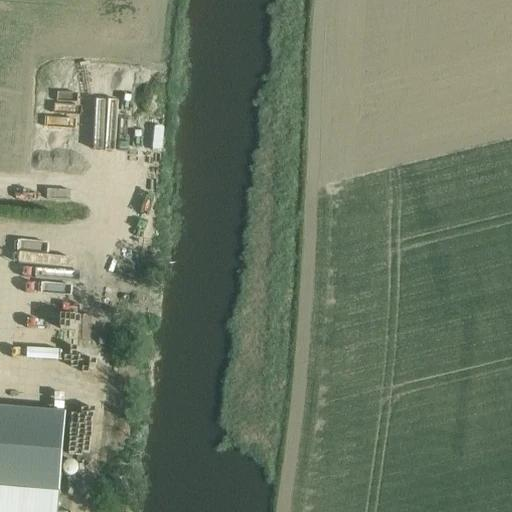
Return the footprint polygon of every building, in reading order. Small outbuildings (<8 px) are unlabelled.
[(84,243),(84,231),(54,230),(54,243),(84,243)] [(40,298),(39,309),(64,311),(65,301),(40,298)] [(53,324),(53,313),(27,312),(27,324),(53,324)] [(0,488),(60,494),(60,492),(60,487),(66,415),(0,409),(0,488)] [(63,470),(63,472),(63,474),(64,476),(66,478),(68,479),(70,480),(73,479),(75,478),(76,476),(77,474),(78,472),(77,470),(76,468),(75,466),(73,465),(70,465),(68,465),(66,466),(64,468),(63,470)] [(0,511),(58,511),(59,495),(0,490),(0,511)]
